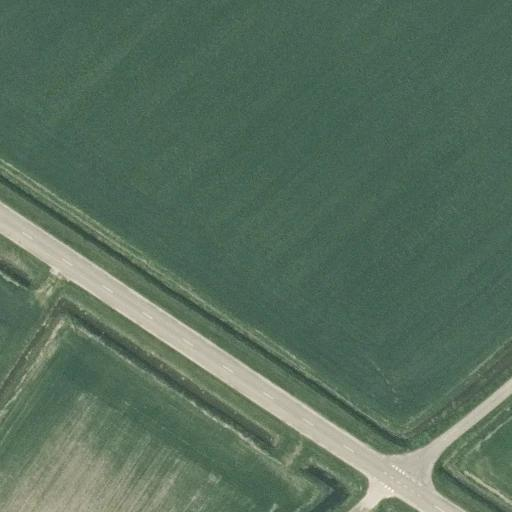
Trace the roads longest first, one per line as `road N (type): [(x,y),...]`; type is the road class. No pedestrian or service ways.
road 1 (tertiary): [(394,480),(0,218)]
road 2 (unclassified): [(394,480),(511,381)]
